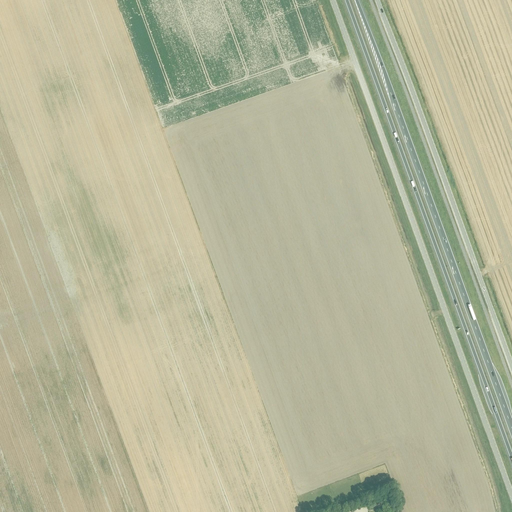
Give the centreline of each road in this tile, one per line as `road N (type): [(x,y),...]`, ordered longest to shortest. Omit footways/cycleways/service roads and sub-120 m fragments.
road 1 (unclassified): [(332,0),(511,496)]
road 2 (trunk): [(346,0),(511,458)]
road 3 (trunk): [(511,429),(356,0)]
road 4 (tertiary): [(377,0),(511,366)]
